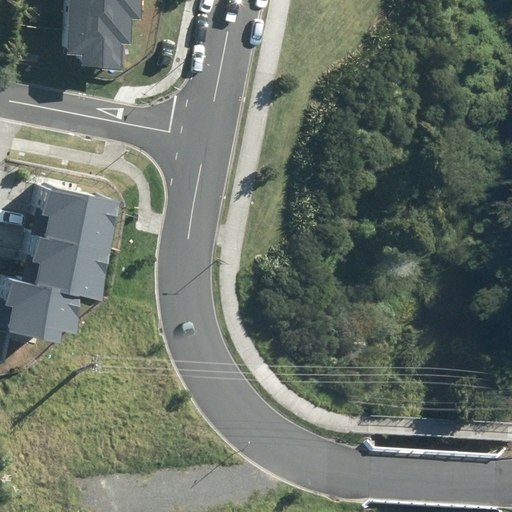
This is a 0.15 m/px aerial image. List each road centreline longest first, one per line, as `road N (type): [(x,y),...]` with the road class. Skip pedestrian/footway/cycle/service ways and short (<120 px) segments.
road 1 (residential): [(206,137),(189,228),(189,305),(199,358),(229,406),(306,463),(511,480)]
road 2 (residential): [(206,137),(0,99)]
road 3 (track): [(134,511),(253,485),(293,455)]
road 4 (residential): [(234,0),(206,137)]
